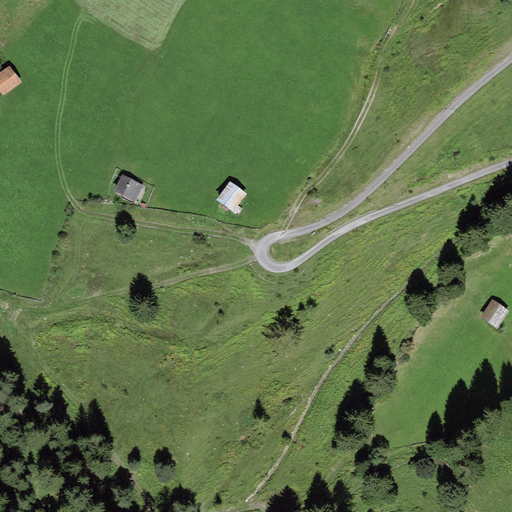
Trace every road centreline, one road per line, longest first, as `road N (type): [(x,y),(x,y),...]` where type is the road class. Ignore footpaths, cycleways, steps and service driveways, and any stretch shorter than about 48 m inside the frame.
road 1 (unclassified): [(511,57),(354,203),(328,221),(267,240),(260,252),(268,264),(290,266),(357,222),(511,162)]
road 2 (track): [(260,252),(236,265),(14,316),(148,495),(194,511)]
road 3 (track): [(282,235),(301,193),(341,151),(361,115),(409,0)]
road 4 (track): [(260,252),(224,233),(101,216),(76,202)]
